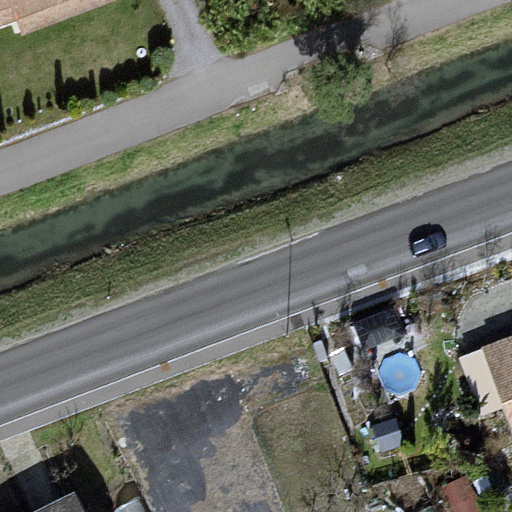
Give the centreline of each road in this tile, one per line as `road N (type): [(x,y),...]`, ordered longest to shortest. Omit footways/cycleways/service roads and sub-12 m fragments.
road 1 (secondary): [(0,376),(511,185)]
road 2 (residential): [(469,0),(0,179)]
